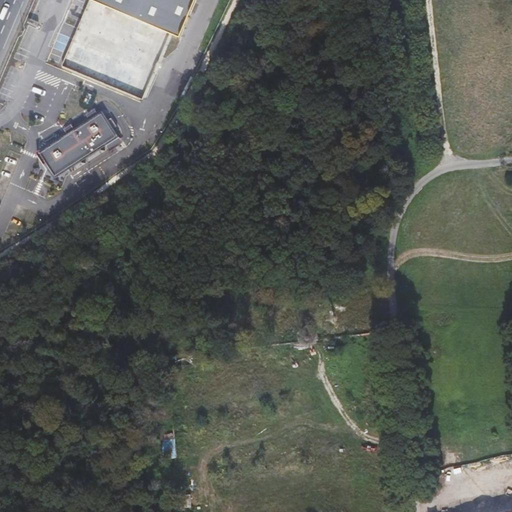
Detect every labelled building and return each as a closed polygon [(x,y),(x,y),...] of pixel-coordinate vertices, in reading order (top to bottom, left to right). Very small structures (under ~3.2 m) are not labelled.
[(172,34),(89,0),(61,66),(143,100),(172,34)] [(91,0),(92,0),(172,34),(181,38),(197,0),(91,0)] [(102,114),(39,155),(41,158),(54,178),(117,137),(102,114)] [(310,330),(309,331),(307,331),(307,332),(306,333),(306,335),(307,337),(308,338),(309,339),(311,340),(312,340),(313,339),(314,338),(315,337),(316,336),(316,335),(316,333),(315,332),(315,331),(312,330),(310,330)] [(366,342),(365,333),(341,336),(343,345),(366,342)] [(177,455),(175,432),(164,434),(167,456),(177,455)]
